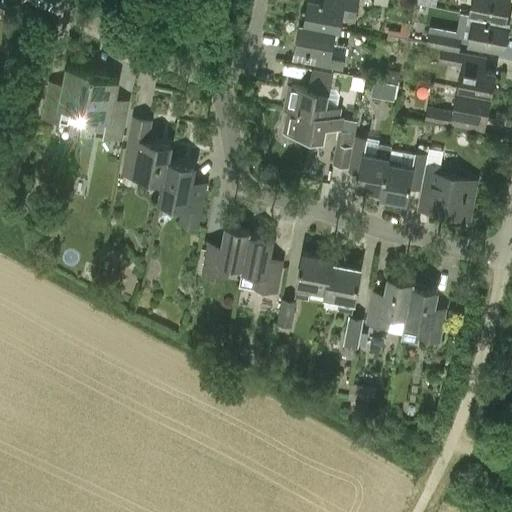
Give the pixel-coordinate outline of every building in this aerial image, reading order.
[(307,0),(303,23),(334,29),(338,29),(340,15),(355,17),(357,5),(356,4),(356,0),(330,0),(330,3),(315,0),(307,0)] [(504,21),(504,20),(507,0),(471,0),(469,14),(473,15),(473,14),(504,21)] [(473,14),(473,15),(468,42),(503,49),(508,21),(504,20),(504,21),(473,14)] [(334,29),(303,23),(298,22),(294,47),(316,51),(314,62),(339,67),(341,60),(343,60),(346,45),(331,42),(334,29)] [(429,29),(426,44),(459,50),(461,36),(429,29)] [(459,50),(426,44),(426,45),(441,48),(438,62),(450,64),(450,63),(452,63),(451,66),(459,68),(455,89),(489,95),(493,72),(482,69),(484,57),(458,52),(459,50)] [(84,110),(90,76),(91,71),(66,67),(61,90),(48,88),(42,116),(67,121),(69,107),(84,110)] [(312,67),(308,89),(287,84),(283,109),(287,110),(287,108),(338,119),(338,117),(340,108),(326,105),(328,93),(332,71),(312,67)] [(90,76),(84,110),(83,115),(98,117),(95,133),(119,138),(125,107),(112,105),(116,81),(90,76)] [(373,93),(394,96),(396,81),(375,78),(373,93)] [(451,111),(442,110),(426,107),(424,120),(440,123),(471,129),(473,117),(484,119),(489,95),(455,89),(451,111)] [(287,108),(287,110),(282,132),(323,140),(326,125),(340,128),(337,144),(333,164),(347,166),(356,119),(341,117),(341,118),(338,117),(338,119),(287,108)] [(163,180),(167,161),(170,145),(146,140),(150,120),(133,116),(124,162),(137,165),(135,174),(162,180),(163,180)] [(357,120),(356,119),(347,166),(359,169),(356,187),(380,191),(381,191),(390,145),(379,142),(376,156),(363,154),(366,139),(354,137),(357,120)] [(0,144),(1,145),(0,146),(0,151),(9,160),(13,155),(17,159),(31,144),(10,124),(0,135),(0,144)] [(381,191),(380,191),(379,197),(405,201),(408,183),(420,186),(426,155),(391,148),(391,145),(390,145),(381,191)] [(426,155),(420,186),(416,208),(461,217),(468,179),(439,174),(443,150),(428,147),(426,155)] [(163,180),(162,180),(158,200),(182,205),(178,223),(196,227),(202,197),(189,195),(195,167),(167,161),(163,180)] [(242,265),(248,234),(249,231),(225,227),(221,249),(208,247),(203,272),(218,275),(220,262),(242,265)] [(248,234),(242,265),(242,270),(263,273),(261,288),(275,291),(280,266),(267,264),(272,239),(248,234)] [(325,290),(330,262),(331,257),(301,251),(293,296),(308,299),(310,287),(325,290)] [(330,262),(325,290),(324,297),(339,299),(337,309),(352,311),(359,267),(330,262)] [(410,285),(412,286),(413,281),(386,276),(382,299),(370,297),(366,322),(388,326),(387,330),(402,333),(405,320),(403,320),(410,285)] [(436,290),(412,286),(410,285),(403,320),(405,320),(419,323),(417,336),(439,340),(444,315),(432,313),(436,290)] [(280,300),(278,313),(276,323),(279,323),(277,330),(289,332),(291,325),(292,326),(297,299),(281,297),(280,300)] [(348,314),(343,343),(345,343),(343,355),(355,357),(357,346),(358,346),(363,316),(348,314)] [(377,387),(349,384),(347,399),(361,400),(361,401),(351,400),(351,404),(370,406),(371,402),(375,402),(377,387)]
